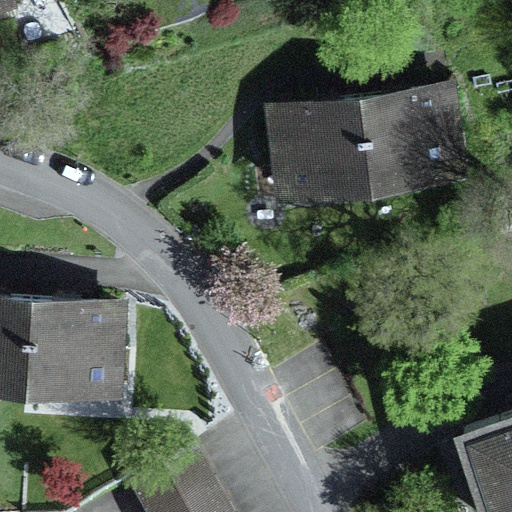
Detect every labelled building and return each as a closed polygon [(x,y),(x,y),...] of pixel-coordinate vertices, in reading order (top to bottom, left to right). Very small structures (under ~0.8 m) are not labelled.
[(444,86),(357,96),(367,178),(455,168),(444,86)] [(357,96),(270,107),(280,189),(367,178),(357,96)] [(28,298),(0,296),(0,379),(22,380),(28,298)] [(115,303),(28,298),(22,380),(110,386),(115,303)] [(511,412),(462,429),(489,511),(500,511),(511,508),(511,412)] [(133,475),(154,511),(226,511),(188,444),(133,475)]
